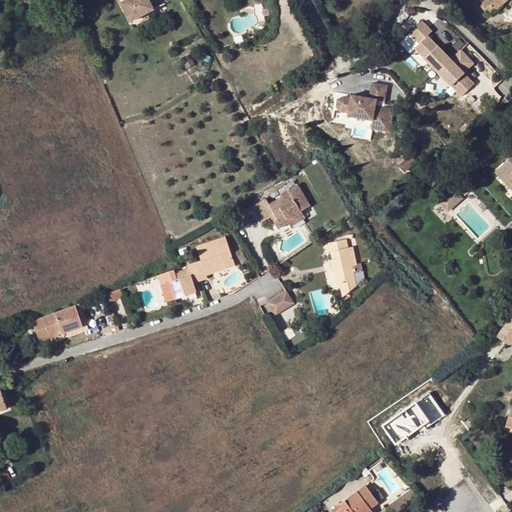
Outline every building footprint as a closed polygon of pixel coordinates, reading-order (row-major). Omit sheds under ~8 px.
[(69,0),(51,0),(57,13),(72,7),(69,0)] [(125,0),(121,3),(127,15),(151,2),(154,0),(125,0)] [(484,0),(479,5),(488,15),(494,9),(496,11),(507,0),(484,0)] [(151,2),(127,15),(130,21),(154,8),(151,2)] [(19,3),(0,22),(0,33),(5,28),(26,50),(45,31),(37,23),(42,18),(29,6),(25,10),(19,3)] [(59,20),(75,14),(72,7),(57,13),(59,20)] [(438,73),(451,60),(427,36),(432,32),(422,21),(410,33),(420,43),(415,48),(438,73)] [(474,63),(461,50),(451,60),(438,73),(461,97),(474,84),(464,73),(474,63)] [(338,99),(336,106),(341,111),(348,112),(348,115),(373,120),(371,128),(389,131),(393,109),(383,107),(387,85),(372,83),(369,98),(351,94),(351,97),(344,96),(338,99)] [(511,155),(503,164),(511,173),(511,155)] [(412,156),(399,166),(405,173),(417,163),(412,156)] [(511,173),(503,164),(495,171),(511,189),(511,188),(511,173)] [(435,173),(426,180),(432,187),(441,179),(435,173)] [(279,229),(289,223),(287,220),(292,217),(293,219),(303,214),(302,211),(311,206),(298,185),(281,195),(282,197),(269,204),(266,199),(252,207),(261,223),(272,216),(279,229)] [(454,187),(438,202),(448,212),(464,198),(454,187)] [(287,220),(289,223),(291,227),(306,218),(303,214),(293,219),(292,217),(287,220)] [(195,263),(200,278),(207,276),(206,271),(224,265),(226,269),(236,266),(226,237),(197,246),(202,260),(195,263)] [(334,251),(336,259),(338,269),(333,270),(336,285),(338,284),(355,281),(352,266),(356,265),(352,247),(349,248),(346,239),(328,243),(330,252),(334,251)] [(179,268),(156,276),(158,280),(159,279),(163,278),(164,284),(170,282),(176,299),(198,292),(195,284),(194,280),(200,278),(195,263),(192,255),(176,261),(179,268)] [(206,271),(207,276),(226,269),(224,265),(206,271)] [(355,281),(338,284),(341,297),(356,286),(355,281)] [(170,301),(176,299),(170,282),(164,284),(170,301)] [(161,285),(166,303),(170,301),(164,284),(161,285)] [(123,288),(105,295),(107,302),(125,295),(123,288)] [(269,302),(267,303),(275,315),(294,304),(286,292),(285,293),(291,303),(275,312),(269,302)] [(291,303),(285,293),(269,302),(275,312),(291,303)] [(81,303),(33,320),(39,338),(49,335),(50,338),(60,335),(58,331),(62,330),(63,334),(65,338),(90,329),(81,303)] [(114,310),(110,311),(117,332),(120,331),(114,310)] [(511,315),(497,337),(511,346),(511,315)] [(445,415),(430,394),(382,426),(397,448),(445,415)] [(365,511),(370,509),(378,502),(365,485),(340,505),(343,508),(336,511),(365,511)]
